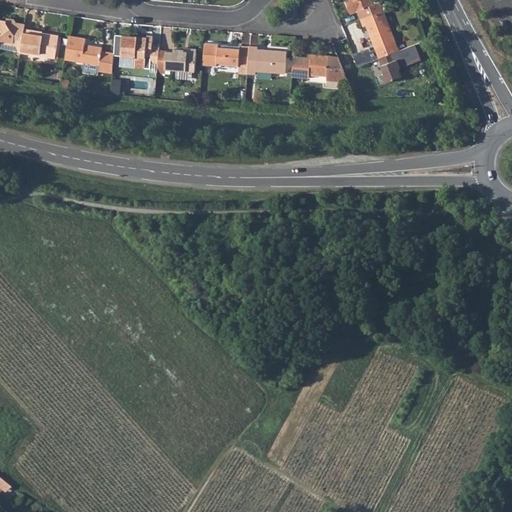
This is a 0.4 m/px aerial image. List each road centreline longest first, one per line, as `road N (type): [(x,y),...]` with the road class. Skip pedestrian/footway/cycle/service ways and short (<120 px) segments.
road 1 (secondary): [(0,138),(197,174),(358,174)]
road 2 (track): [(183,511),(233,445),(339,511)]
road 3 (secondary): [(358,174),(487,181)]
road 4 (secondary): [(484,156),(358,174)]
